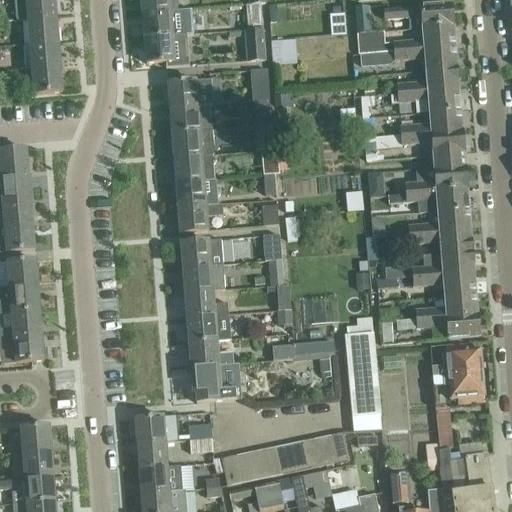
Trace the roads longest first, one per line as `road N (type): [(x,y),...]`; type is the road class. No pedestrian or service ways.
road 1 (residential): [(102,511),(77,193),(106,91),(100,0)]
road 2 (residential): [(511,312),(484,0)]
